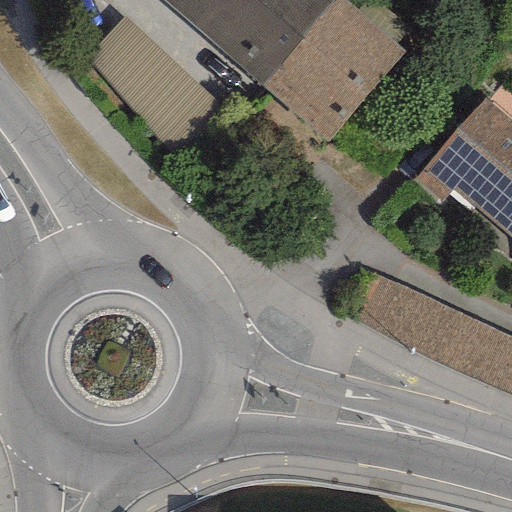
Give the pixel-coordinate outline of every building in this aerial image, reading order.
[(161,0),(259,85),(331,0),(161,0)] [(404,50),(344,0),(331,0),(259,85),(326,142),(404,50)] [(218,108),(124,16),(80,61),(174,153),(218,108)] [(511,125),(482,100),(411,181),(438,204),(450,190),(511,243),(511,125)] [(511,339),(358,269),(336,317),(511,394),(511,339)]
